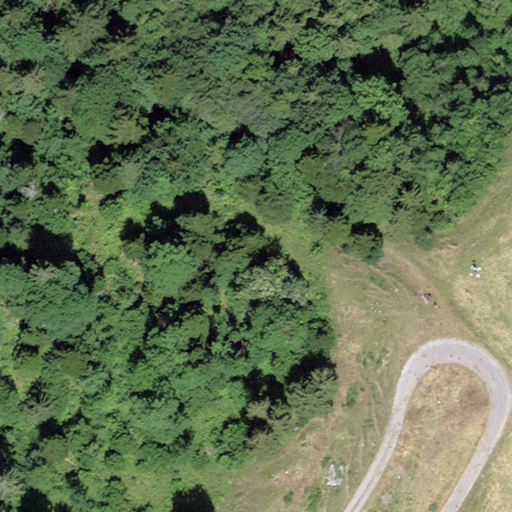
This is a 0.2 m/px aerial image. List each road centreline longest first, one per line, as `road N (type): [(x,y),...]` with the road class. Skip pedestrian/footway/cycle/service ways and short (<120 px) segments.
road 1 (track): [(14,0),(65,77),(123,110),(199,119),(282,167),(428,293),(433,353)]
road 2 (track): [(349,511),(393,434),(411,376),(433,353),(479,365),(495,388),(497,410)]
